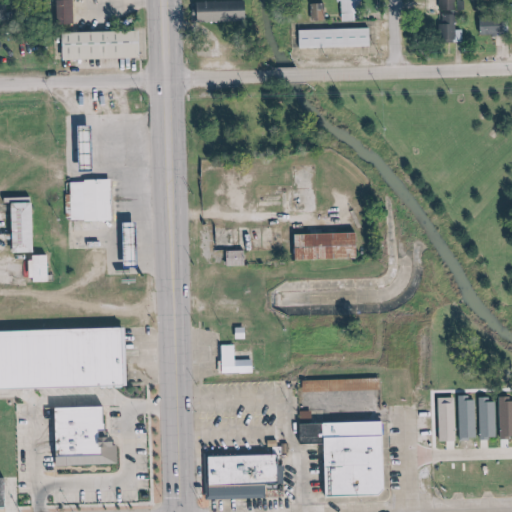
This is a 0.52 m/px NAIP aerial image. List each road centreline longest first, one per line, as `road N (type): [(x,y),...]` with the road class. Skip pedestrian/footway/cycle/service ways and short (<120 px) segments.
road 1 (primary): [(175,511),(158,0)]
road 2 (residential): [(271,74),(0,83)]
road 3 (residential): [(511,68),(303,74)]
